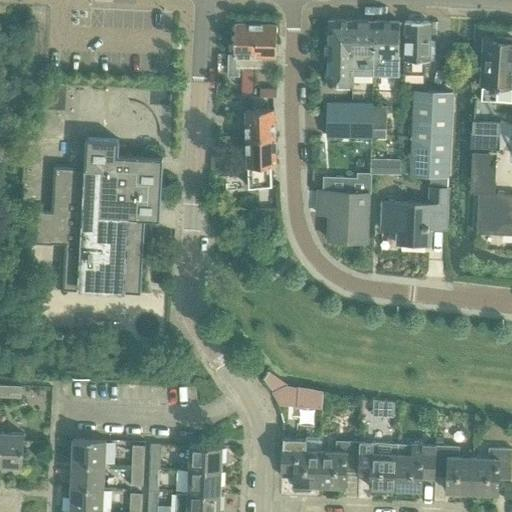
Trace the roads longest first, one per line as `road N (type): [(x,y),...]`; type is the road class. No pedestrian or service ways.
road 1 (residential): [(259,511),(261,417),(192,324),(186,304),(204,0)]
road 2 (residential): [(292,0),(293,196),(306,247),(350,284),(511,306)]
